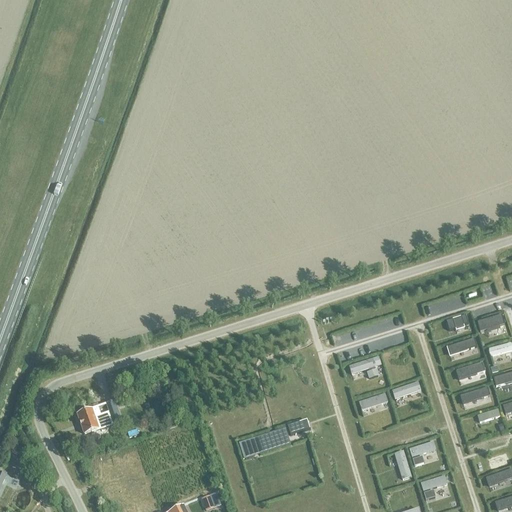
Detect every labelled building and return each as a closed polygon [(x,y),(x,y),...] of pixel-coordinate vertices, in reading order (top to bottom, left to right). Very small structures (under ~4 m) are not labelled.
[(501,315),(476,322),(479,332),(487,330),(488,333),(498,329),(498,327),(504,325),(501,315)] [(465,316),(447,321),(450,330),(455,329),(455,331),(464,328),(463,325),(467,323),(465,316)] [(473,339),(446,348),(449,357),(459,354),(459,352),(476,347),(473,339)] [(511,349),(510,344),(489,349),(490,357),(511,351),(511,349)] [(373,360),(348,368),(351,376),(369,371),(369,373),(367,374),(369,380),(378,377),(376,371),(375,371),(374,368),(375,368),(373,360)] [(482,363),(454,372),(457,381),(468,378),(467,376),(484,371),(482,363)] [(511,373),(493,378),(495,388),(511,383),(511,373)] [(418,383),(392,391),(394,400),(420,392),(418,383)] [(487,388),(459,397),(462,406),(473,403),(472,401),(489,396),(487,388)] [(384,394),(358,403),(361,411),(387,403),(384,394)] [(511,403),(502,407),(505,416),(511,413),(511,403)] [(116,412),(101,417),(98,408),(76,415),(84,437),(120,424),(116,412)] [(497,410),(477,416),(479,423),(500,417),(497,410)] [(304,422),(287,427),(290,437),(307,431),(304,422)] [(290,445),(285,430),(255,439),(260,454),(290,445)] [(433,443),(409,451),(414,468),(423,465),(423,463),(421,458),(419,459),(418,457),(421,456),(435,451),(433,443)] [(403,451),(393,454),(402,481),(411,478),(403,451)] [(511,469),(485,477),(488,486),(511,478),(511,469)] [(444,477),(420,484),(423,493),(447,485),(444,477)] [(432,491),(423,494),(426,501),(434,498),(432,491)] [(511,497),(495,503),(497,511),(511,506),(511,497)]
